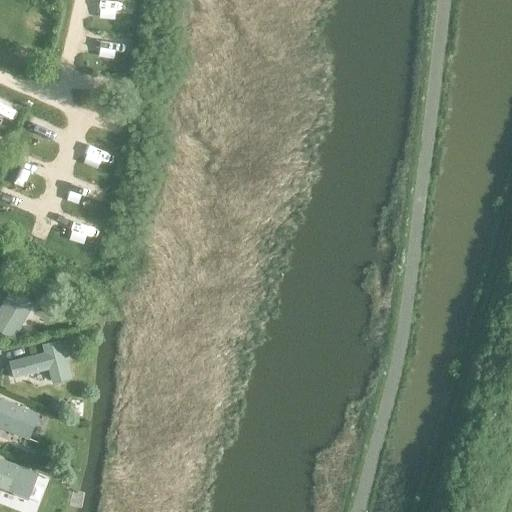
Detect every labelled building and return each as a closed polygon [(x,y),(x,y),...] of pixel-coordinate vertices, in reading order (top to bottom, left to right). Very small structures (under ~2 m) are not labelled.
[(20,278),(12,293),(27,302),(35,287),(20,278)] [(9,291),(0,307),(0,332),(14,340),(34,306),(27,302),(12,293),(9,291)] [(43,354),(9,364),(14,380),(48,371),(53,385),(69,381),(64,361),(59,342),(42,346),(43,354)] [(81,399),(68,399),(68,417),(81,418),(81,399)] [(39,417),(0,401),(0,431),(29,443),(39,417)] [(38,476),(0,461),(0,491),(29,502),(38,476)]
